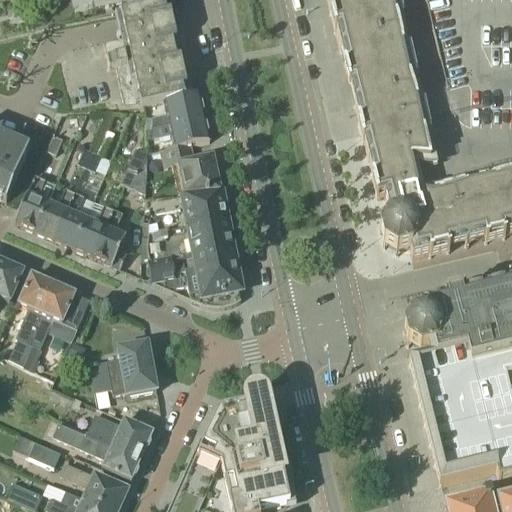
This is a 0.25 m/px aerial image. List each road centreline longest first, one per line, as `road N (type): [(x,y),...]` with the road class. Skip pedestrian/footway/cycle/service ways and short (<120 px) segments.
road 1 (tertiary): [(227,11),(294,335)]
road 2 (tertiary): [(350,306),(279,0)]
road 3 (residential): [(0,107),(21,117),(55,47),(227,11)]
road 4 (residential): [(0,244),(178,326),(218,353)]
road 5 (tertiary): [(399,511),(350,306)]
road 6 (tertiary): [(294,335),(336,511)]
road 7 (residential): [(218,353),(139,511)]
road 8 (unclassified): [(350,306),(511,266)]
